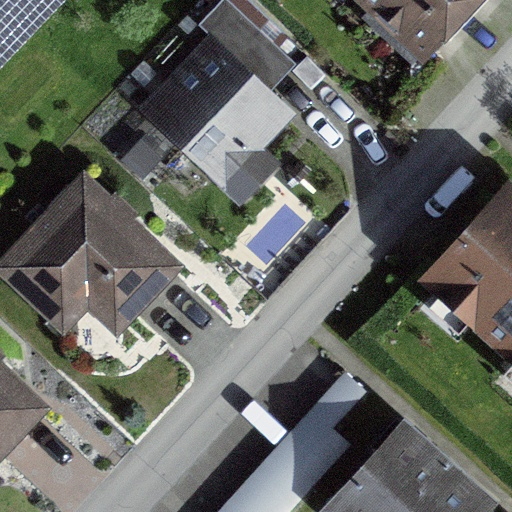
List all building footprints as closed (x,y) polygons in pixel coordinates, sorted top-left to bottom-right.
[(0,0),(0,46),(44,0),(0,0)] [(361,0),(395,31),(406,31),(424,48),(469,0),(361,0)] [(233,148),(241,156),(279,116),(209,50),(150,111),(212,170),(233,148)] [(81,186),(2,270),(60,324),(102,279),(130,306),(112,324),(114,326),(131,307),(168,268),(81,186)] [(511,199),(508,195),(429,282),(511,356),(511,199)] [(0,378),(0,446),(34,410),(0,378)] [(462,487),(442,469),(423,452),(400,431),(372,462),(368,458),(350,478),(354,482),(326,511),(477,511),(483,506),(462,487)]
